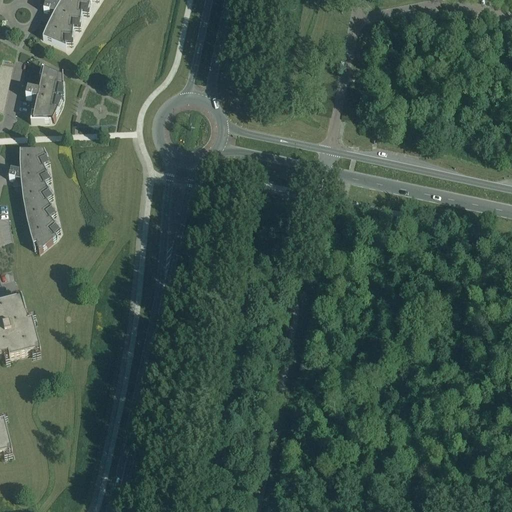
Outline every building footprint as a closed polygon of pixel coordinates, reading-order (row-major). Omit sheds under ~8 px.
[(48,30),(43,41),(66,51),(66,42),(73,42),(74,27),(81,27),(83,11),(89,12),(91,0),(64,0),(60,7),(58,7),(45,4),(43,14),(55,16),(51,24),(48,30)] [(26,101),(36,103),(33,116),(32,116),(31,125),(51,126),(51,124),(54,124),(53,124),(54,124),(59,113),(56,113),(60,93),(63,94),(63,82),(62,82),(61,81),(61,79),(42,71),(39,81),(40,81),(37,94),(28,92),(26,101)] [(11,172),(9,182),(21,184),(22,193),(23,203),(24,212),(26,221),(28,230),(30,240),(33,248),(34,253),(36,257),(36,258),(37,258),(39,256),(57,241),(52,234),(57,230),(48,217),(53,213),(44,200),(50,196),(42,183),(48,179),(42,165),(48,162),(45,154),(20,154),(20,166),(20,174),(11,172)] [(0,307),(0,359),(8,358),(10,362),(41,354),(33,323),(28,325),(22,301),(21,302),(0,307)] [(0,458),(12,455),(5,424),(0,425),(0,458)]
